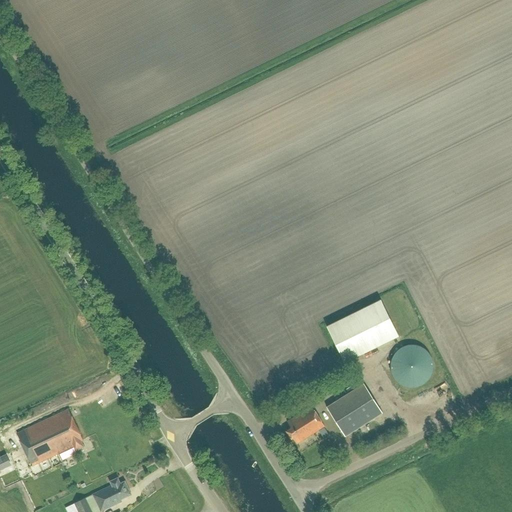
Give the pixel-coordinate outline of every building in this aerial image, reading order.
[(398,336),(380,301),(326,327),(344,363),(398,336)] [(433,368),(433,366),(433,365),(433,363),(432,361),(432,359),(431,357),(430,356),(429,354),(428,353),(427,351),(425,350),(424,349),(422,348),(421,347),(419,346),(417,346),(415,345),(413,345),(412,345),(410,345),(408,345),(406,346),(404,346),(402,347),(401,348),(399,349),(398,350),(396,351),(395,353),(394,354),(393,356),(392,357),(391,359),(391,361),(390,363),(390,365),(390,366),(390,368),(390,370),(391,372),(391,374),(392,376),(393,377),(394,379),(395,380),(396,382),(398,383),(399,384),(401,385),(402,386),(404,387),(406,387),(408,388),(410,388),(412,388),(413,388),(415,388),(417,387),(419,387),(421,386),(422,385),(424,384),(425,383),(427,382),(428,380),(429,379),(430,377),(431,376),(432,374),(432,372),(433,370),(433,368)] [(327,407),(345,436),(382,413),(380,410),(382,409),(363,380),(326,404),(328,407),(327,407)] [(325,427),(312,407),(287,422),(291,428),(286,431),(291,440),(293,438),(297,444),(325,427)] [(82,437),(68,409),(17,433),(33,466),(74,446),(76,450),(83,447),(79,438),(82,437)] [(19,430),(27,427),(23,416),(15,419),(19,430)] [(136,428),(145,433),(149,426),(139,421),(136,428)] [(120,484),(117,478),(110,482),(112,485),(92,494),(101,511),(122,501),(121,499),(130,495),(128,491),(129,490),(125,482),(120,484)] [(92,511),(85,498),(74,503),(78,511),(92,511)]
